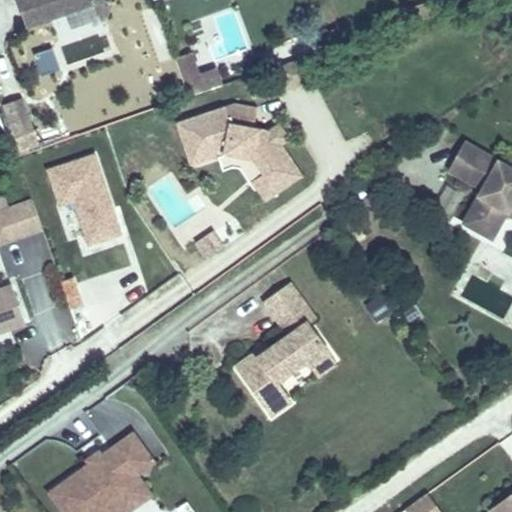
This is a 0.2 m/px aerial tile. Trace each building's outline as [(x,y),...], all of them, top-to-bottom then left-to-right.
[(90,0),(17,0),(29,30),(93,5),(90,0)] [(171,63),(186,102),(205,96),(200,82),(191,56),(171,63)] [(312,88),(304,64),(274,73),(282,98),(312,88)] [(200,82),(205,96),(219,91),(214,78),(200,82)] [(44,148),(25,98),(9,105),(27,154),(44,148)] [(258,128),(262,109),(239,104),(195,118),(199,129),(184,134),(194,166),(223,156),(235,152),(254,156),(271,182),(260,189),(269,203),(307,178),(287,147),(275,129),(271,132),(270,131),(258,128)] [(195,118),(180,123),(184,134),(199,129),(195,118)] [(284,124),(275,129),(287,147),(295,142),(284,124)] [(511,168),(471,146),(455,174),(487,192),(469,226),(497,242),(511,216),(511,215),(511,168)] [(260,189),(271,182),(254,156),(235,152),(223,156),(228,171),(237,168),(245,169),(258,191),(260,189)] [(126,240),(99,153),(47,170),(74,256),(126,240)] [(0,248),(43,234),(33,205),(0,216),(0,248)] [(227,243),(216,226),(199,238),(210,254),(227,243)] [(49,271),(33,289),(56,308),(71,290),(49,271)] [(293,286),(267,305),(291,338),(271,352),(260,359),(257,355),(238,369),(273,418),(292,405),(278,385),(309,364),(312,369),(331,355),(310,326),(318,320),(293,286)] [(12,290),(0,293),(0,336),(25,328),(12,290)] [(381,291),(364,304),(379,322),(395,310),(381,291)] [(69,306),(50,312),(60,340),(79,333),(69,306)] [(271,352),(268,347),(257,355),(260,359),(271,352)] [(331,355),(312,369),(320,379),(339,366),(331,355)] [(134,511),(149,502),(136,482),(152,470),(130,439),(99,461),(98,462),(100,464),(91,471),(89,468),(88,469),(48,497),(57,511),(117,511),(118,511),(134,511)] [(100,464),(98,462),(99,461),(96,457),(85,465),(88,469),(89,468),(91,471),(100,464)] [(511,511),(511,489),(487,509),(489,511),(511,511)] [(442,511),(427,491),(407,505),(412,511),(442,511)] [(196,511),(188,500),(176,507),(179,511),(196,511)]
